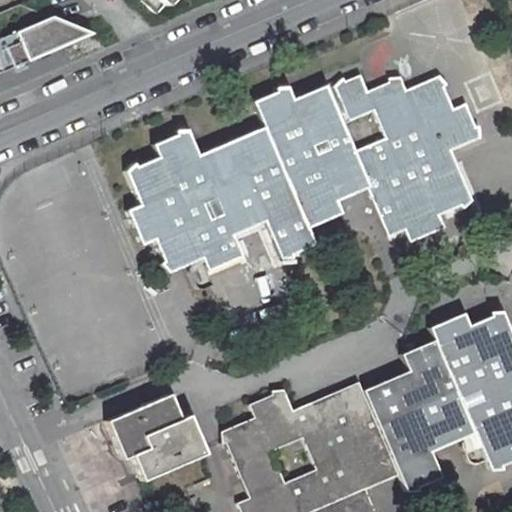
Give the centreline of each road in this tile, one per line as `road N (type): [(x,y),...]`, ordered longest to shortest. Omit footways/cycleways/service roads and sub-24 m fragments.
road 1 (tertiary): [(318,0),(0,134)]
road 2 (unclassified): [(0,389),(55,511)]
